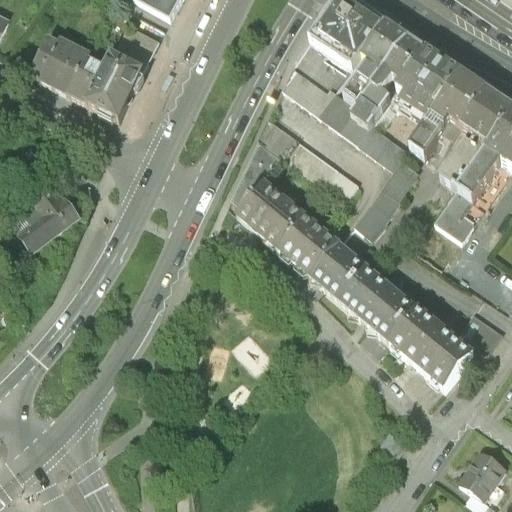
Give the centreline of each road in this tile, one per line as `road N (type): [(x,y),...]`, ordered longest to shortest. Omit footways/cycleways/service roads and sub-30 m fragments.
road 1 (primary): [(0,443),(52,397),(122,302),(273,0)]
road 2 (primary): [(43,450),(132,337),(201,196)]
road 3 (primary): [(156,175),(84,306),(0,399)]
road 4 (residential): [(445,442),(282,285)]
road 5 (primary): [(201,196),(306,0)]
road 6 (primary): [(242,0),(156,175)]
road 7 (residential): [(156,175),(0,97)]
